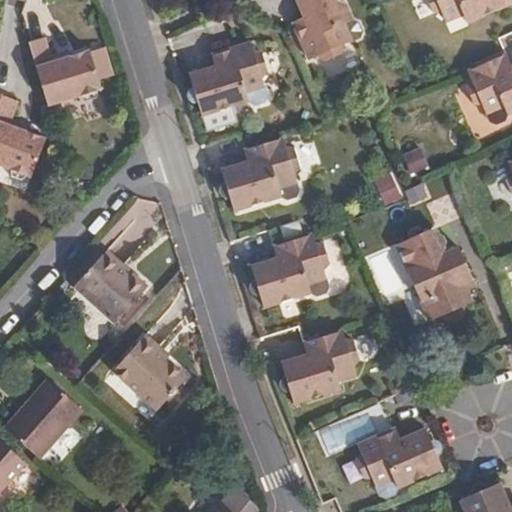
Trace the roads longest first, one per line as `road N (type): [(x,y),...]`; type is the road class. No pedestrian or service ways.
road 1 (residential): [(163,130),(295,511)]
road 2 (residential): [(0,318),(163,130)]
road 3 (residential): [(126,0),(163,130)]
